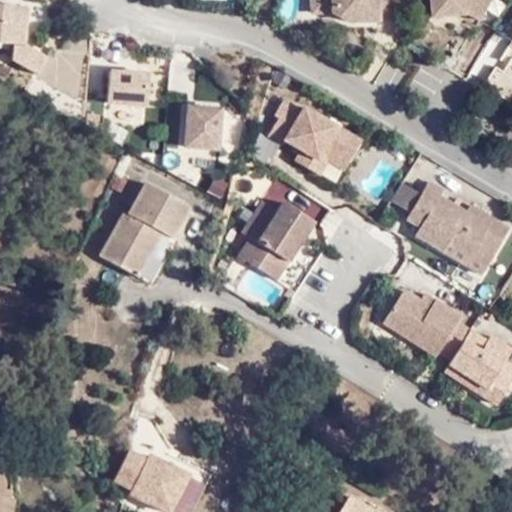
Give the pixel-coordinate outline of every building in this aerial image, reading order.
[(387,24),(408,27),(410,0),(318,0),(319,16),(340,15),(354,25),(387,24)] [(503,33),(511,17),(511,0),(437,0),(439,20),(473,16),(473,14),(503,33)] [(28,53),(32,10),(0,6),(0,45),(14,47),(12,71),(45,74),(47,54),(28,53)] [(511,18),(503,33),(511,38),(511,18)] [(0,55),(11,56),(11,47),(0,47),(0,55)] [(116,107),(156,108),(157,75),(117,75),(116,107)] [(309,170),(324,180),(340,156),(363,169),(374,149),(318,114),(316,117),(301,107),(290,125),(293,128),(283,142),(298,152),(300,149),(316,159),(309,170)] [(196,108),(193,149),(226,151),(229,111),(196,108)] [(356,178),(363,169),(340,156),(324,180),(331,184),(342,169),(356,178)] [(381,159),(364,184),(380,194),(396,169),(381,159)] [(177,237),(194,207),(159,186),(140,216),(135,213),(109,256),(145,278),(171,234),(177,237)] [(502,226),(479,212),(473,219),(461,211),(436,196),(418,224),(431,233),(427,243),(453,259),(459,251),(494,275),(511,248),(495,238),(502,226)] [(467,204),(461,211),(473,219),(479,212),(467,204)] [(201,211),(194,207),(177,237),(184,242),(201,211)] [(324,229),(295,208),(287,218),(274,208),(253,238),(260,244),(248,262),(284,287),(324,229)] [(511,245),(511,232),(502,226),(495,238),(511,248),(511,245)] [(459,372),(480,340),(469,332),(473,325),(439,303),(434,311),(414,298),(394,329),(459,372)] [(502,320),(495,316),(487,329),(492,332),(498,326),(506,332),(510,326),(502,320)] [(511,385),(506,382),(511,374),(511,351),(502,344),(497,351),(480,340),(459,372),(455,377),(472,388),(476,383),(482,386),(477,393),(509,414),(511,408),(511,385)] [(0,511),(22,511),(25,502),(21,501),(22,493),(14,492),(14,486),(12,480),(0,477),(0,458),(3,442),(0,441),(0,511)] [(150,452),(134,443),(117,473),(132,481),(129,486),(161,504),(183,464),(152,447),(150,452)] [(376,511),(352,495),(340,511),(376,511)]
